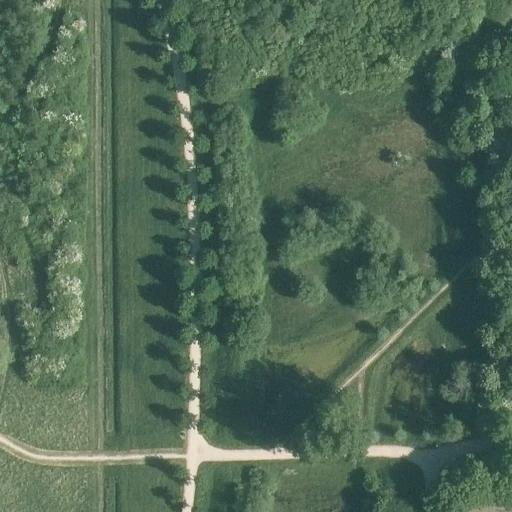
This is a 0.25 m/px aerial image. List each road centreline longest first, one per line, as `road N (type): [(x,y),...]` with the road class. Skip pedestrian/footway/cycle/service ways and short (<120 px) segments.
road 1 (unknown): [(0,391),(7,307),(0,263)]
road 2 (unknown): [(0,114),(22,86),(55,0)]
